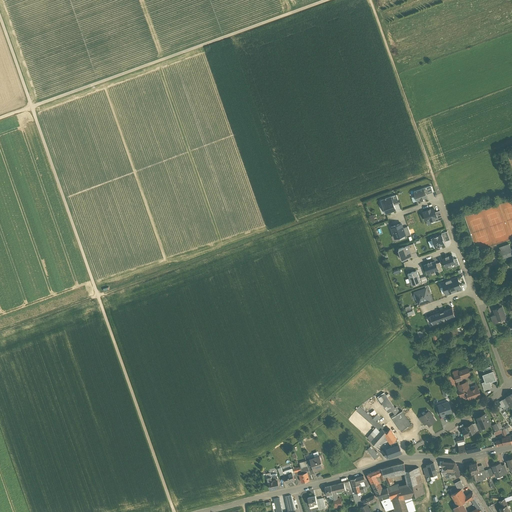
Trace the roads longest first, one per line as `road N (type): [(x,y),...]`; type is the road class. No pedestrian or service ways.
road 1 (track): [(0,10),(173,511)]
road 2 (track): [(432,175),(0,334)]
road 3 (track): [(0,120),(339,0)]
road 4 (track): [(372,0),(432,175)]
road 5 (residential): [(402,458),(508,386)]
